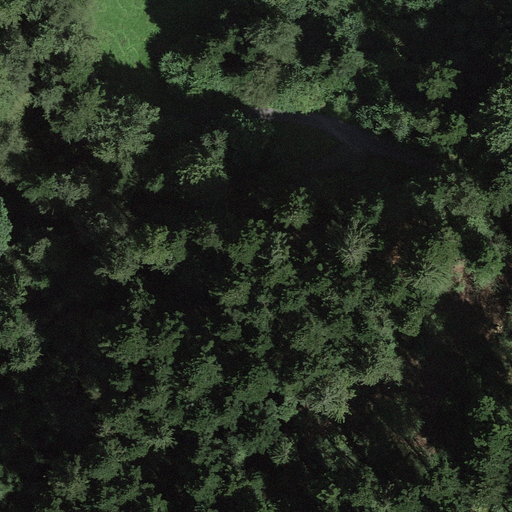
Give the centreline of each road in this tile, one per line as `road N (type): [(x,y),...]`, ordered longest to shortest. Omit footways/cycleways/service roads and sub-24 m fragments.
road 1 (track): [(80,0),(92,71),(132,111),(303,114),(401,148)]
road 2 (track): [(365,131),(317,161),(142,194),(0,258)]
road 3 (track): [(511,207),(401,148)]
